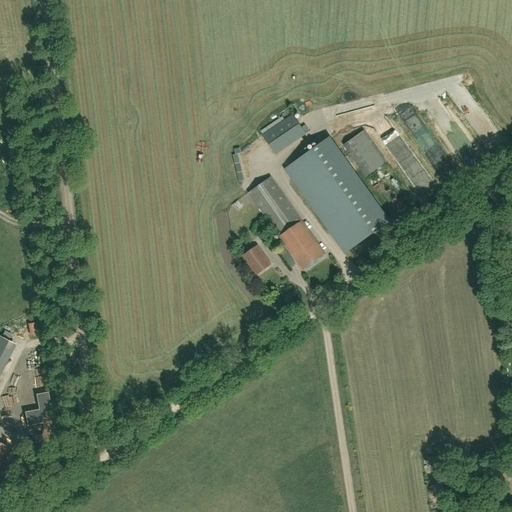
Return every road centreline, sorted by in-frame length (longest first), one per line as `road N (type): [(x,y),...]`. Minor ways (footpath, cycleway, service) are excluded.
road 1 (track): [(95,463),(45,0)]
road 2 (track): [(95,463),(318,304)]
road 3 (track): [(318,304),(511,169)]
road 4 (track): [(351,511),(321,309)]
